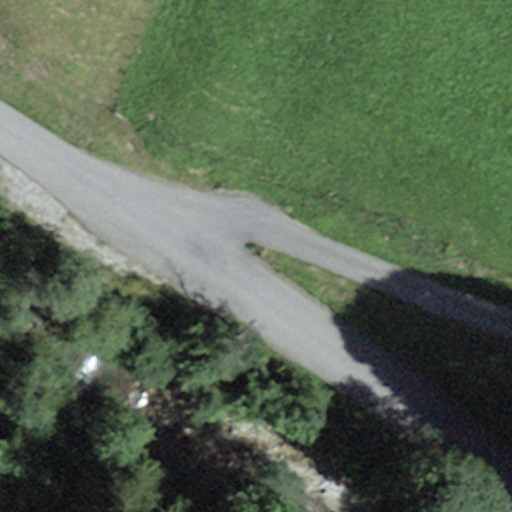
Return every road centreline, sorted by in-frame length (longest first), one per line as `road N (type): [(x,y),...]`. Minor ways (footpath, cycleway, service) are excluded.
road 1 (unclassified): [(0,133),(140,221),(511,499)]
road 2 (track): [(140,221),(258,228),(511,327)]
